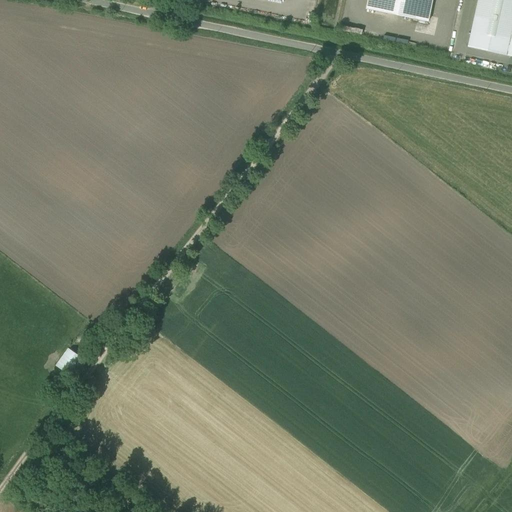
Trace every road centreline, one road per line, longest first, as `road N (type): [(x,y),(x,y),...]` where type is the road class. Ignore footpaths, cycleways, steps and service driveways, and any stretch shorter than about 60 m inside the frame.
road 1 (track): [(332,52),(308,96),(0,493)]
road 2 (unclassified): [(511,89),(171,17)]
